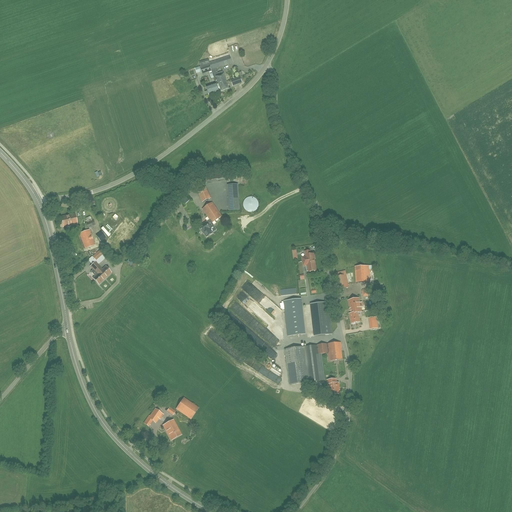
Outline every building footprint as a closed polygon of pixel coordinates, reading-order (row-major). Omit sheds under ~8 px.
[(217,72),(216,68),(231,63),(229,56),(209,63),(210,65),(211,69),(212,69),(215,77),(214,78),(216,83),(217,86),(226,82),(223,74),(217,77),(215,72),(217,72)] [(212,70),(212,69),(211,69),(210,65),(209,63),(208,64),(208,63),(209,63),(208,60),(199,62),(200,66),(202,74),(212,70)] [(240,77),(231,80),(233,86),(242,83),(240,77)] [(217,86),(219,92),(228,89),(226,82),(217,86)] [(209,95),(219,92),(217,86),(216,83),(206,87),(208,91),(205,92),(207,96),(209,95)] [(241,197),(241,183),(225,183),(226,198),(241,197)] [(197,191),(202,202),(211,198),(206,187),(197,191)] [(236,220),(246,213),(238,202),(236,204),(230,197),(216,207),(230,225),(237,220),(236,220)] [(258,208),(258,207),(258,206),(258,205),(258,203),(258,202),(258,201),(257,200),(256,199),(255,198),(254,198),(253,197),(252,197),(250,197),(249,197),(248,197),(247,198),(245,199),(244,200),(244,201),(243,202),(243,204),(243,205),(243,206),(243,207),(244,208),(244,209),(245,210),(246,211),(248,212),(249,212),(250,212),(252,212),(253,212),(254,212),(255,211),(256,211),(257,209),(258,208)] [(173,206),(177,213),(183,210),(179,202),(173,206)] [(210,225),(211,224),(211,223),(212,223),(221,216),(212,202),(202,209),(210,220),(208,222),(210,225)] [(61,217),(63,227),(77,224),(75,214),(61,217)] [(83,225),(85,229),(95,225),(93,220),(92,221),(90,216),(85,218),(87,223),(83,225)] [(214,226),(212,223),(211,223),(211,224),(210,225),(208,222),(202,226),(202,227),(200,228),(203,233),(206,237),(213,233),(210,229),(214,226)] [(88,231),(79,234),(85,249),(94,245),(88,231)] [(96,236),(100,242),(106,238),(101,231),(96,236)] [(101,250),(93,257),(92,257),(88,260),(92,265),(95,262),(96,262),(99,265),(107,257),(101,250)] [(303,266),(306,266),(307,272),(308,271),(308,272),(316,271),(313,254),(310,254),(310,251),(305,252),(306,257),(302,258),(303,262),(303,266)] [(97,274),(93,278),(99,284),(111,273),(105,267),(102,270),(95,262),(92,265),(90,267),(97,274)] [(373,265),(354,266),(355,283),(370,282),(369,269),(373,269),(373,265)] [(334,273),(338,290),(348,287),(345,271),(334,273)] [(258,306),(243,293),(239,298),(257,314),(262,309),(258,306)] [(359,322),(358,313),(361,312),(360,308),(359,308),(359,303),(360,303),(359,299),(348,301),(351,314),(350,314),(351,323),(353,324),(355,324),(355,322),(359,322)] [(288,336),(301,335),(297,300),(284,302),(288,336)] [(264,310),(260,315),(279,332),(279,333),(279,334),(282,331),(278,327),(281,324),(264,310)] [(332,334),(331,327),(322,328),(323,335),(332,334)] [(342,359),(341,348),(341,343),(304,347),(285,350),(289,385),(324,381),(321,354),(329,353),(330,361),(342,359)] [(336,383),(336,379),(327,380),(329,396),(339,394),(338,388),(339,387),(338,383),(336,383)] [(175,407),(191,417),(198,406),(182,396),(175,407)] [(176,411),(175,410),(172,409),(170,407),(167,411),(170,413),(173,415),(176,411)] [(155,409),(149,417),(148,416),(144,423),(148,426),(152,421),(155,423),(162,414),(155,409)] [(181,435),(173,420),(169,422),(170,423),(167,425),(167,424),(163,426),(171,440),(181,435)]
